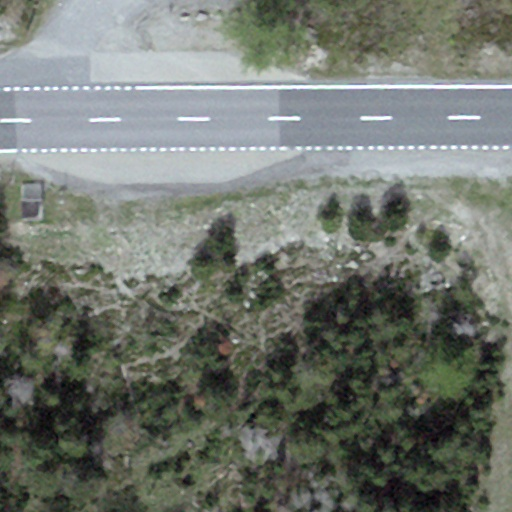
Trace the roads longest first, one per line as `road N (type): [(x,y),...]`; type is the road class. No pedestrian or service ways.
road 1 (primary): [(23,119),(511,115)]
road 2 (unclassified): [(100,0),(74,27),(23,119)]
